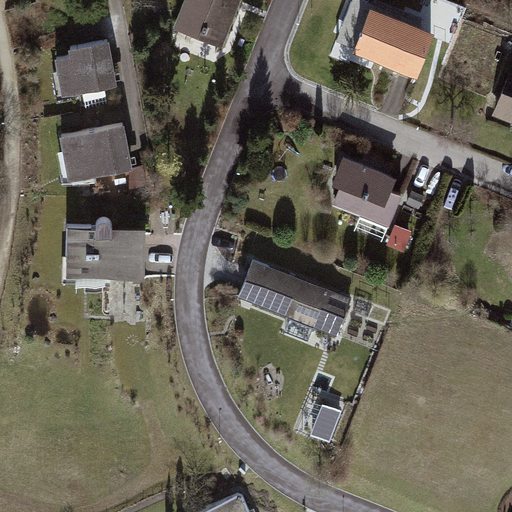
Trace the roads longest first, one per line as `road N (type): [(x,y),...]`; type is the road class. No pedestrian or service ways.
road 1 (residential): [(258,79),(203,212),(191,327),(205,381),(241,435),(280,474),(351,511)]
road 2 (residential): [(258,79),(511,181)]
